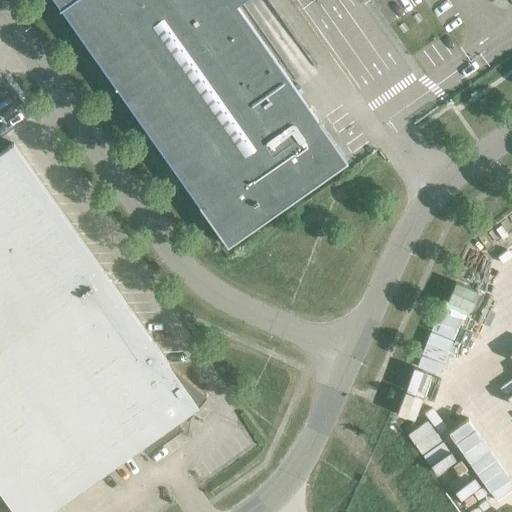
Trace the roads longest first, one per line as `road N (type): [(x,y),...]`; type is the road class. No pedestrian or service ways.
road 1 (unclassified): [(0,9),(152,229),(206,282),(350,357)]
road 2 (unclassified): [(350,357),(434,188),(511,134)]
road 3 (unclassified): [(251,511),(312,443),(350,357)]
